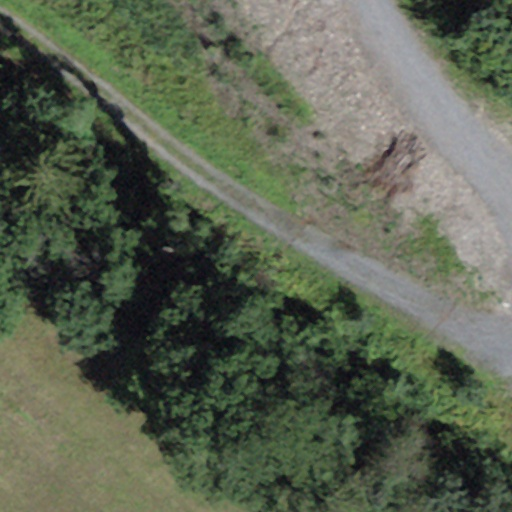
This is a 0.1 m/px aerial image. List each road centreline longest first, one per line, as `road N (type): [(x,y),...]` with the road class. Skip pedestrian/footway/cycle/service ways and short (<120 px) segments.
road 1 (track): [(81,82),(212,185),(511,347)]
road 2 (track): [(382,0),(511,172)]
